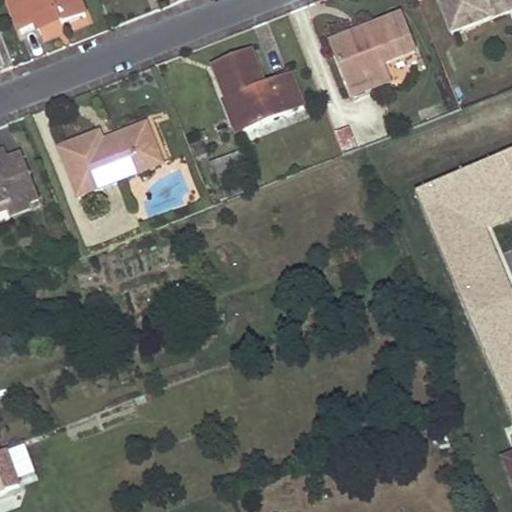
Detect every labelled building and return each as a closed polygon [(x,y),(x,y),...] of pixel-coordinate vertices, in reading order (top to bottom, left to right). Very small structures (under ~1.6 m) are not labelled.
[(8,0),(22,33),(38,27),(35,21),(58,13),(63,25),(87,16),(80,0),(8,0)] [(511,0),(440,0),(453,34),(511,11),(508,2),(511,0)] [(35,21),(38,27),(40,34),(63,25),(58,13),(35,21)] [(403,17),(368,30),(372,45),(339,58),(355,99),(391,84),(385,66),(418,54),(403,17)] [(368,30),(334,43),(339,58),(372,45),(368,30)] [(253,50),(215,65),(228,100),(235,97),(249,132),(307,109),(293,75),(266,85),(253,50)] [(228,100),(226,101),(239,136),(249,132),(235,97),(228,100)] [(100,136),(63,151),(81,196),(162,166),(148,128),(103,144),(100,136)] [(342,154),(357,150),(350,128),(336,133),(342,154)] [(0,208),(10,205),(15,217),(33,211),(31,206),(41,202),(24,157),(10,162),(6,153),(0,154),(0,208)] [(511,296),(485,230),(511,218),(511,155),(418,194),(511,421),(511,296)] [(233,157),(213,165),(222,188),(242,181),(233,157)] [(0,494),(21,487),(14,470),(7,452),(0,454),(0,494)] [(24,466),(14,470),(21,487),(30,483),(24,466)]
